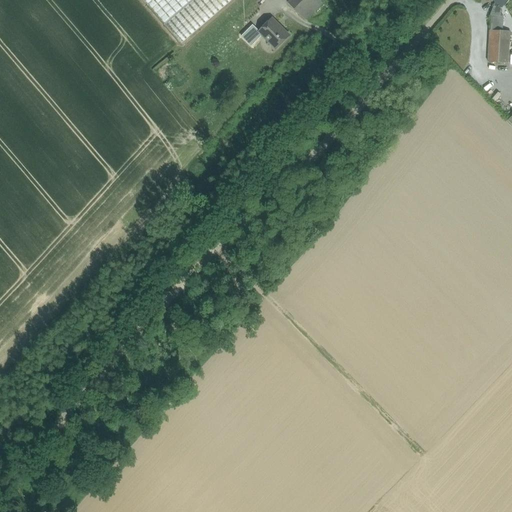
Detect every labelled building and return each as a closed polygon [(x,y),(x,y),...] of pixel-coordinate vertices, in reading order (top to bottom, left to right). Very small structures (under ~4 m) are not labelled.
[(144,0),(165,24),(193,0),(144,0)] [(193,0),(165,24),(182,44),(232,0),(193,0)] [(290,0),(288,3),(301,16),(312,5),(316,10),(323,3),(321,0),(320,0),(290,0)] [(505,0),(491,0),(495,3),(491,15),(500,16),(500,7),(501,7),(505,0)] [(312,5),(301,16),(305,20),(316,10),(312,5)] [(289,36),(272,19),(258,32),(275,49),(289,36)] [(510,31),(490,30),(488,62),(508,63),(510,31)] [(511,116),(508,121),(467,79),(440,105),(511,179),(511,116)] [(511,100),(498,86),(492,92),(511,111),(511,100)]
